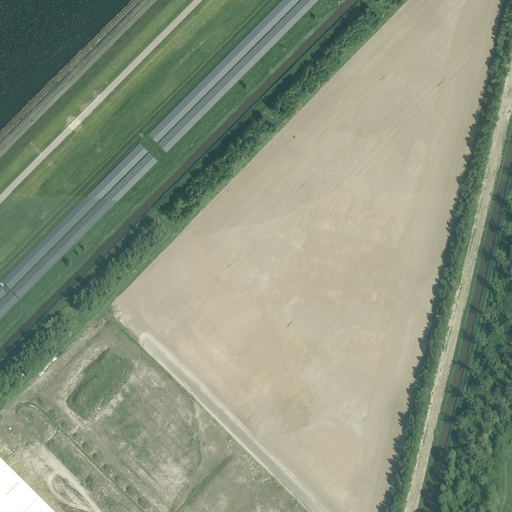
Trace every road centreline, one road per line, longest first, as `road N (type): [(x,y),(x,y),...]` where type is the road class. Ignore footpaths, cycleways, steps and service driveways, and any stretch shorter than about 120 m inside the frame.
road 1 (tertiary): [(0,201),(200,0)]
road 2 (unclassified): [(317,511),(147,341)]
